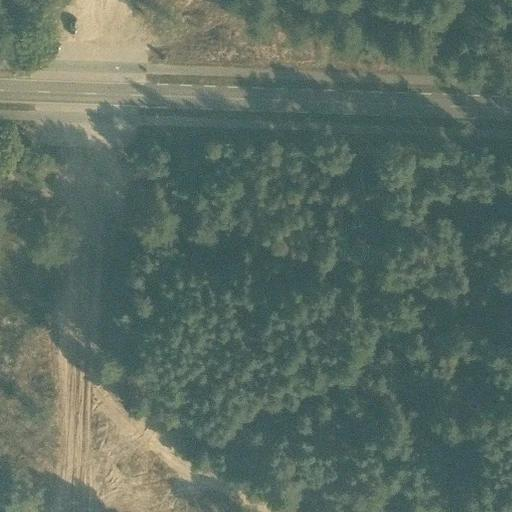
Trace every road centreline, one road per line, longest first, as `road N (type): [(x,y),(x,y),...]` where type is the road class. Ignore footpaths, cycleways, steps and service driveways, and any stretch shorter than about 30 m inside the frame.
road 1 (secondary): [(511,112),(0,92)]
road 2 (track): [(74,173),(64,493),(57,511)]
